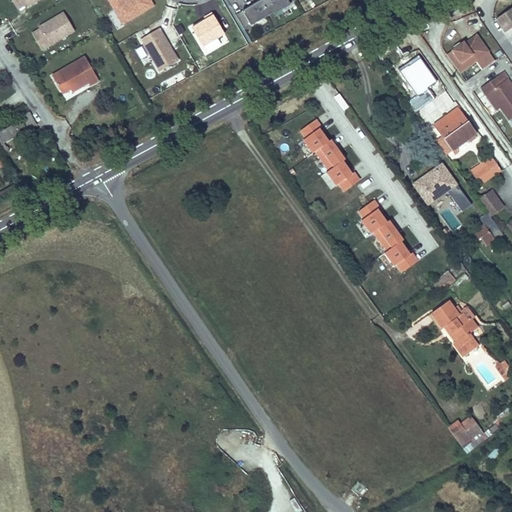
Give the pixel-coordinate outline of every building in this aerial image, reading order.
[(39,0),(12,0),(18,10),(26,6),(27,8),(39,0)] [(108,0),(123,24),(153,6),(149,0),(108,0)] [(261,0),(235,15),(244,30),(296,0),(295,0),(261,0)] [(511,8),(511,7),(495,18),(501,27),(505,24),(508,28),(511,25),(511,8)] [(75,31),(64,13),(39,27),(39,29),(32,34),(42,51),(75,31)] [(224,34),(212,13),(204,18),(205,20),(191,28),(203,47),(224,34)] [(178,61),(159,29),(140,40),(145,47),(158,69),(159,72),(178,61)] [(468,49),(480,40),(477,36),(464,45),(468,49)] [(495,61),(480,40),(468,49),(464,45),(463,43),(447,55),(460,73),(476,62),(482,70),(495,61)] [(61,53),(58,48),(49,52),(52,58),(61,53)] [(62,94),(69,90),(86,80),(88,84),(89,86),(98,81),(85,57),(52,76),(62,94)] [(511,88),(506,80),(506,79),(507,79),(502,72),(480,88),(484,95),(489,92),(499,107),(508,120),(511,117),(511,88)] [(86,80),(69,90),(72,93),(88,84),(86,80)] [(489,92),(484,95),(495,110),(499,107),(489,92)] [(459,109),(434,126),(438,133),(456,120),(463,115),(459,109)] [(36,123),(29,113),(18,119),(20,121),(0,132),(0,134),(4,141),(36,123)] [(466,119),(463,115),(456,120),(458,124),(466,119)] [(456,120),(438,133),(443,140),(450,150),(454,155),(458,153),(455,150),(477,134),(466,119),(458,124),(456,120)] [(450,150),(443,140),(437,144),(444,154),(450,150)] [(485,162),(470,171),(479,186),(500,172),(496,165),(490,169),(485,162)] [(441,166),(413,186),(427,205),(455,185),(441,166)] [(355,206),(347,211),(361,231),(399,204),(379,176),(368,184),(371,188),(352,202),(355,206)] [(490,190),(476,200),(487,214),(489,217),(502,208),(490,190)] [(352,202),(344,208),(347,211),(355,206),(352,202)] [(488,234),(480,239),(486,247),(502,236),(489,217),(487,214),(479,220),(484,227),(488,234)] [(478,241),(480,239),(488,234),(484,227),(473,234),(478,241)] [(456,282),(449,272),(432,283),(439,294),(456,282)] [(448,302),(431,314),(442,329),(444,327),(447,325),(457,338),(454,341),(452,342),(463,357),(479,345),(474,337),(477,335),(468,322),(460,312),(456,306),(453,308),(448,302)] [(466,307),(460,312),(468,322),(474,318),(466,307)] [(447,325),(444,327),(454,341),(457,338),(447,325)] [(510,367),(504,361),(496,367),(502,374),(510,367)] [(472,417),(461,425),(459,421),(449,428),(451,432),(463,447),(483,433),(472,417)]
